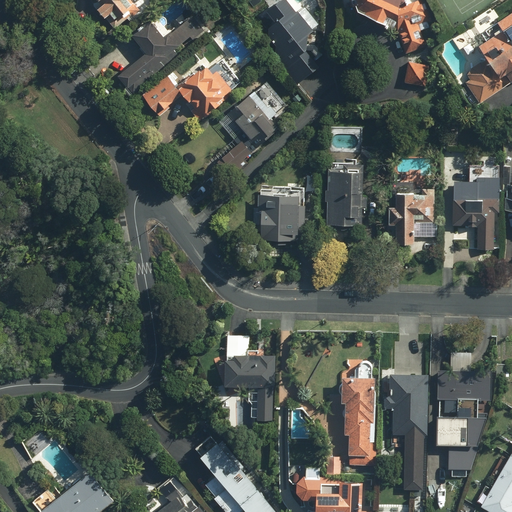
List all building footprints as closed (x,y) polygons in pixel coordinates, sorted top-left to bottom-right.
[(97,0),(120,28),(142,11),(133,0),(97,0)] [(300,10),(292,0),(278,0),(265,10),(273,20),(266,25),(285,48),(280,51),(298,74),(315,61),(304,47),(310,43),(305,37),(316,28),(314,25),(320,20),(307,4),(300,10)] [(351,0),(354,5),(397,27),(406,51),(427,44),(422,29),(432,26),(421,0),(416,0),(401,6),(388,0),(351,0)] [(511,12),(500,21),(505,28),(481,45),(492,60),(480,62),(475,66),(469,74),(467,83),(482,101),(511,81),(511,12)] [(149,51),(120,74),(130,86),(207,28),(197,15),(167,37),(152,18),(134,32),(149,51)] [(431,64),(409,61),(405,83),(428,86),(431,64)] [(197,106),(193,110),(199,119),(223,102),(220,98),(234,88),(219,68),(214,72),(209,65),(181,85),(197,106)] [(279,127),(251,95),(230,113),(258,145),(279,127)] [(330,161),(328,223),(363,224),(365,163),(330,161)] [(480,248),(501,248),(501,181),(501,176),(478,175),(478,180),(456,180),(455,224),(480,224),(480,248)] [(399,205),(391,205),(391,222),(399,222),(398,242),(415,242),(415,236),(433,236),(433,192),(399,192),(399,205)] [(305,194),(262,193),(261,237),(304,239),(305,194)] [(236,353),(235,359),(227,359),(227,386),(259,387),(259,417),(274,417),(276,354),(236,353)] [(493,371),(484,371),(484,368),(475,367),(475,371),(439,370),(438,442),(473,443),(473,420),(476,420),(477,399),(493,399),(493,371)] [(394,394),(386,394),(386,406),(394,407),(393,432),(406,432),(405,487),(424,488),(424,432),(429,433),(430,373),(394,373),(394,394)] [(346,432),(351,432),(350,463),(374,464),(377,376),(345,375),(345,401),(347,401),(346,432)] [(220,474),(208,483),(229,511),(240,511),(246,507),(250,511),(280,511),(225,440),(206,455),(220,474)] [(511,511),(511,453),(483,505),(495,511),(511,511)] [(342,457),(329,456),(328,472),(341,473),(342,457)] [(98,511),(117,497),(94,469),(44,510),(46,511),(98,511)] [(371,511),(372,510),(364,510),(364,480),(346,480),(346,478),(304,476),(299,483),(298,490),(304,498),(318,498),(318,511),(371,511)] [(205,511),(187,488),(182,491),(178,487),(167,496),(171,500),(155,511),(205,511)]
